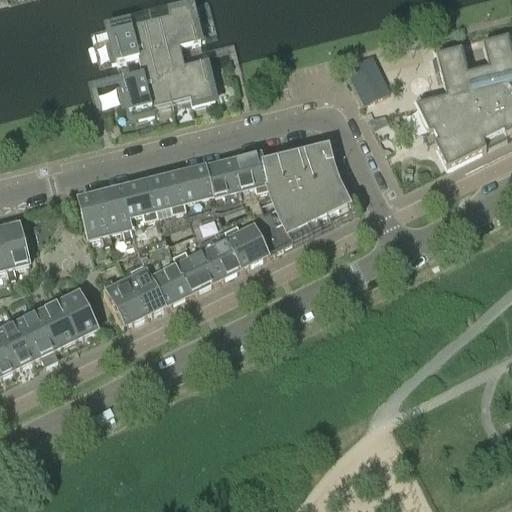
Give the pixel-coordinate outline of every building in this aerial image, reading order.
[(168,18),(169,24),(171,24),(179,55),(200,50),(199,47),(204,45),(200,27),(195,28),(191,12),(168,18)] [(169,24),(150,29),(161,70),(182,65),(179,55),(171,24),(169,24)] [(117,70),(138,65),(130,34),(132,34),(130,27),(107,33),(111,49),(107,51),(111,69),(116,67),(117,70)] [(150,29),(132,34),(130,34),(138,65),(140,75),(161,70),(150,29)] [(415,111),(415,112),(429,139),(432,138),(437,147),(433,149),(446,175),(485,155),(483,147),(503,138),(505,141),(511,137),(511,64),(507,44),(482,50),(488,75),(466,80),(460,55),(435,61),(446,104),(415,111)] [(372,63),(347,74),(364,110),(389,99),(372,63)] [(182,65),(161,70),(171,111),(190,106),(191,106),(184,74),(182,65)] [(205,69),(184,74),(191,106),(190,106),(192,112),(215,107),(210,90),(215,89),(211,72),(206,73),(205,69)] [(161,70),(140,75),(143,85),(150,116),(152,115),(171,111),(161,70)] [(122,93),(117,94),(122,112),(127,111),(131,128),(154,122),(152,115),(150,116),(143,85),(121,90),(122,93)] [(380,121),(392,117),(390,109),(378,112),(380,121)] [(336,191),(332,180),(326,157),(304,162),(310,186),(317,201),(328,222),(347,213),(336,191)] [(317,201),(310,186),(304,162),(283,168),(289,191),(298,210),(308,232),(328,222),(317,201)] [(261,163),(235,170),(241,194),(265,188),(262,173),(264,173),(261,163)] [(298,210),(289,191),(283,168),(264,173),(262,173),(265,188),(268,197),(277,221),(281,230),(283,229),(289,241),(308,232),(298,210)] [(235,170),(209,176),(215,201),(241,194),(235,170)] [(209,176),(183,183),(189,207),(215,201),(209,176)] [(405,186),(408,194),(419,188),(415,180),(405,186)] [(183,183),(156,189),(163,214),(189,207),(183,183)] [(156,189),(130,196),(137,221),(163,214),(156,189)] [(130,196),(104,202),(114,240),(121,238),(123,248),(133,246),(127,223),(137,221),(130,196)] [(104,202),(78,209),(87,246),(100,243),(103,253),(112,251),(109,241),(114,240),(104,202)] [(17,224),(2,228),(4,237),(0,238),(0,257),(5,277),(7,287),(16,285),(14,275),(29,271),(20,233),(19,234),(17,224)] [(283,229),(281,230),(265,238),(274,258),(293,249),(289,241),(283,229)] [(265,238),(239,250),(250,272),(275,259),(274,258),(265,238)] [(239,250),(214,262),(225,284),(250,272),(239,250)] [(214,262),(189,274),(199,297),(225,284),(214,262)] [(131,276),(128,278),(149,322),(174,309),(163,287),(152,292),(142,271),(131,276)] [(189,274),(163,287),(174,309),(199,297),(189,274)] [(149,322),(128,278),(122,280),(127,289),(116,295),(111,286),(103,290),(103,291),(103,290),(107,299),(124,334),(149,322)] [(53,303),(57,312),(75,347),(97,336),(80,301),(66,308),(61,299),(53,303)] [(75,347),(57,312),(44,319),(40,310),(31,314),(36,323),(53,358),(54,358),(75,347)] [(53,358),(36,323),(23,330),(18,320),(10,325),(14,334),(32,369),(40,364),(44,373),(58,366),(54,358),(53,358)] [(32,369),(14,334),(3,339),(0,332),(0,353),(12,378),(32,369)] [(0,384),(12,378),(0,353),(0,384)]
